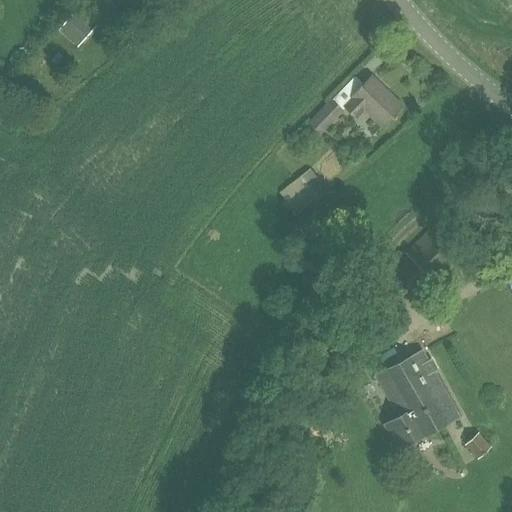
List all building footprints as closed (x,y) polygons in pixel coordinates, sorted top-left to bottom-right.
[(79,10),(59,32),(79,49),(98,28),(79,10)] [(356,118),(364,110),(381,126),(404,105),(372,74),(350,96),(351,97),(342,105),(356,118)] [(307,123),(319,135),(343,111),(331,99),(307,123)] [(279,192),(297,216),(329,191),(310,167),(279,192)] [(437,219),(403,253),(436,284),(474,245),(462,232),(457,238),(437,219)] [(344,350),(362,361),(385,326),(367,315),(344,350)] [(460,416),(435,371),(422,349),(377,375),(399,416),(383,425),(398,451),(460,416)] [(478,432),(465,444),(478,459),(491,447),(478,432)]
